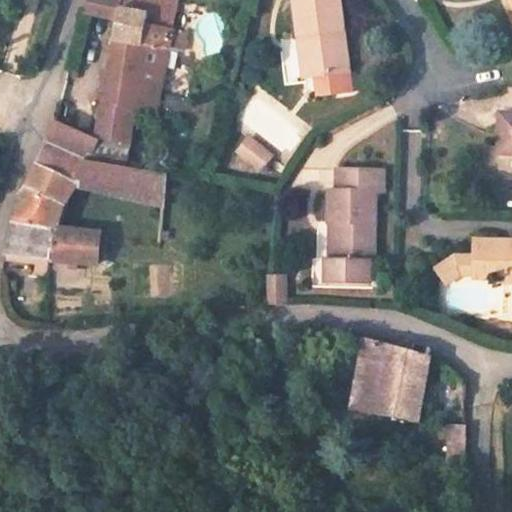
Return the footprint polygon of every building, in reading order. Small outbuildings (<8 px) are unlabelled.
[(149,144),(179,38),(164,33),(165,26),(127,16),(131,0),(97,0),(94,14),(94,16),(123,23),(90,138),(58,131),(53,148),(50,155),(116,171),(124,139),(149,144)] [(348,76),(344,0),(297,0),(299,38),(307,37),(309,78),(348,76)] [(309,78),(307,37),(299,38),(301,79),(309,78)] [(511,114),(499,114),(495,156),(511,157),(511,114)] [(243,165),(250,151),(237,145),(230,159),(243,165)] [(260,173),(267,159),(250,151),(243,165),(260,173)] [(116,171),(50,155),(43,178),(43,179),(80,188),(169,209),(176,186),(116,171)] [(371,271),(372,197),(380,197),(381,176),(335,176),(334,198),(326,197),(325,233),(333,233),(332,270),(371,271)] [(80,188),(43,179),(39,188),(76,199),(80,188)] [(76,199),(39,188),(33,199),(33,200),(72,211),(76,199)] [(62,236),(72,211),(33,200),(20,214),(18,226),(17,231),(62,236)] [(61,272),(62,236),(17,231),(14,249),(11,268),(61,272)] [(101,275),(104,239),(62,236),(61,272),(101,275)] [(511,245),(479,245),(478,258),(478,273),(477,281),(493,282),(497,279),(510,279),(510,284),(511,284),(511,245)] [(478,273),(478,258),(458,258),(441,276),(452,286),(463,273),(478,273)] [(284,296),(285,280),(267,280),(266,295),(284,296)] [(284,304),(284,296),(266,295),(265,305),(267,305),(284,304)] [(422,424),(430,360),(407,348),(392,344),(376,342),(374,354),(367,354),(351,422),(422,424)] [(470,465),(468,424),(450,425),(452,465),(470,465)]
